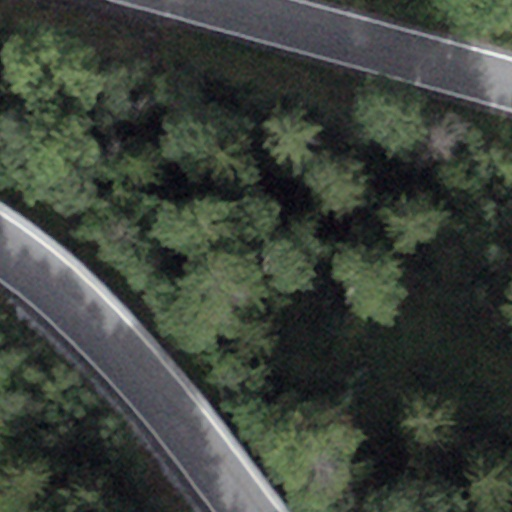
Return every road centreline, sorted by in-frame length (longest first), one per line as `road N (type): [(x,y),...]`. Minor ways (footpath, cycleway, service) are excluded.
road 1 (tertiary): [(0,245),(120,355),(243,511)]
road 2 (tertiary): [(511,86),(199,0)]
